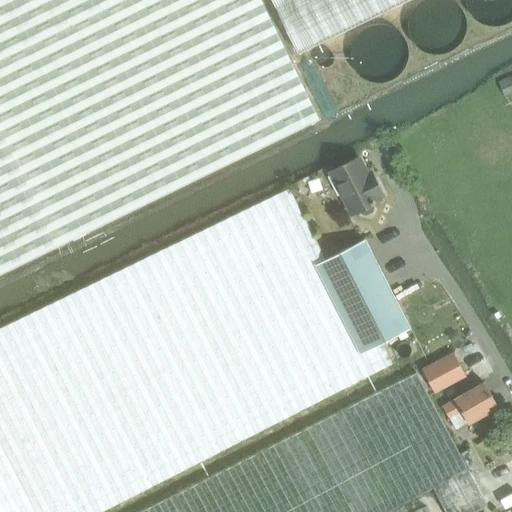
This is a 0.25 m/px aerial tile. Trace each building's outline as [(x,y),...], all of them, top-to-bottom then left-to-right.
[(0,0),(0,280),(19,271),(56,254),(92,237),(114,226),(150,208),(185,191),(218,174),(288,139),(324,121),(264,0),(0,0)] [(405,0),(269,0),(296,54),(405,0)] [(505,97),(511,93),(511,77),(499,84),(505,97)] [(365,216),(373,212),(374,208),(372,204),(380,201),(378,198),(383,195),(371,173),(367,176),(357,158),(330,172),(352,215),(359,211),(361,215),(365,216)] [(0,511),(100,511),(368,375),(312,265),(324,260),(289,189),(0,329),(0,511)] [(365,241),(324,260),(312,265),(368,375),(392,363),(382,344),(389,341),(406,331),(400,320),(405,318),(365,241)] [(468,379),(454,354),(423,371),(436,396),(468,379)] [(415,373),(140,511),(388,511),(432,489),(444,511),(474,511),(485,506),(415,373)] [(482,381),(477,384),(441,406),(455,429),(467,423),(468,424),(497,407),(482,381)] [(461,454),(471,472),(480,467),(471,448),(461,454)]
